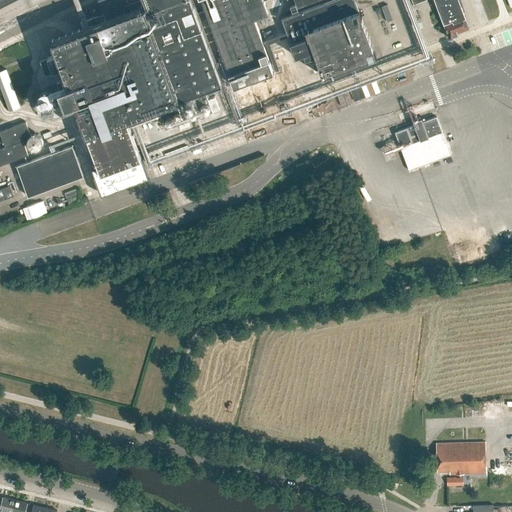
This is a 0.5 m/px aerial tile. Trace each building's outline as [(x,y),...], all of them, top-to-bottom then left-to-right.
[(92,167),(102,194),(149,177),(127,118),(157,107),(165,130),(201,117),(192,94),(222,83),(192,0),(144,0),(147,6),(132,11),(128,0),(103,0),(99,2),(104,14),(84,21),(86,27),(54,39),(58,53),(41,59),(47,73),(58,69),(67,93),(66,93),(69,102),(70,102),(84,141),(90,139),(99,165),(92,167)] [(202,0),(228,73),(229,73),(241,106),(281,92),(274,71),(268,58),(254,18),(268,13),(264,4),(271,1),(270,0),(202,0)] [(328,0),(326,1),(281,17),(296,56),(304,53),(306,58),(315,55),(320,69),(323,77),(331,74),(331,73),(369,60),(377,57),(374,49),(373,49),(362,18),(363,18),(360,9),(356,0),(328,0)] [(326,0),(411,0),(413,3),(421,0),(435,0),(449,39),(458,35),(457,33),(468,29),(457,0),(294,0),(298,10),(326,0)] [(388,4),(380,6),(384,21),(391,19),(388,4)] [(0,81),(10,111),(21,107),(7,69),(0,71),(0,81)] [(451,155),(437,117),(395,133),(409,171),(451,155)] [(0,164),(27,155),(21,137),(28,134),(24,123),(3,131),(8,145),(0,147),(0,164)] [(27,196),(82,176),(71,145),(15,165),(27,196)] [(10,186),(0,189),(0,200),(13,196),(10,186)] [(67,198),(77,195),(75,190),(65,194),(67,198)] [(67,200),(69,205),(79,201),(77,196),(67,200)] [(485,442),(437,444),(438,471),(450,470),(450,474),(486,473),(485,442)] [(12,511),(15,500),(4,497),(0,510),(0,511),(12,511)] [(24,511),(27,503),(15,500),(12,511),(24,511)]
